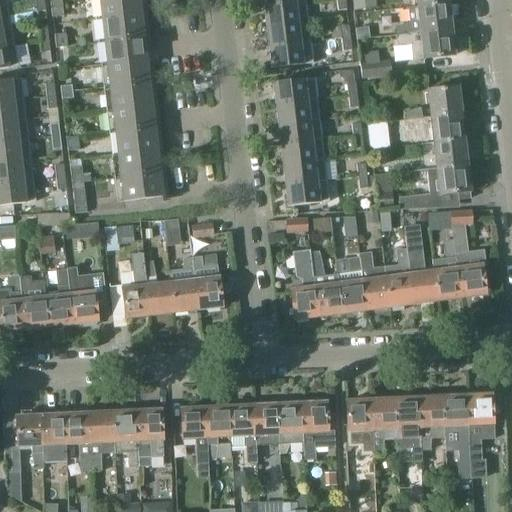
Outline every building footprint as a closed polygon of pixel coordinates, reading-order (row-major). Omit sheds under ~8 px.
[(45,11),(43,0),(34,0),(36,12),(45,11)] [(58,0),(50,1),(52,18),(63,16),(61,0),(58,0)] [(98,0),(100,16),(140,12),(138,0),(98,0)] [(336,0),(337,11),(346,10),(344,0),(336,0)] [(350,0),(352,10),(375,7),(374,0),(350,0)] [(265,28),(307,23),(304,2),(263,7),(265,28)] [(395,36),(452,30),(448,3),(418,6),(407,8),(409,23),(394,27),(395,36)] [(6,4),(0,5),(0,26),(10,25),(6,4)] [(103,38),(143,34),(140,12),(100,16),(103,38)] [(268,48),(309,43),(307,23),(265,28),(268,48)] [(0,26),(0,47),(14,45),(10,25),(0,26)] [(341,39),(350,38),(348,25),(340,26),(341,39)] [(37,28),(39,41),(48,40),(46,27),(37,28)] [(368,27),(355,28),(357,39),(369,37),(368,27)] [(412,61),(424,59),(454,56),(452,30),(395,36),(396,45),(411,45),(412,61)] [(63,34),(54,35),(56,48),(63,47),(67,47),(65,34),(63,34)] [(106,62),(145,58),(143,34),(103,38),(106,62)] [(342,52),(351,51),(350,38),(341,39),(342,52)] [(41,53),(49,52),(48,40),(39,41),(41,53)] [(271,69),(302,65),(312,64),(309,43),(268,48),(271,69)] [(0,69),(18,66),(14,45),(0,47),(0,69)] [(148,80),(148,79),(145,58),(106,62),(109,85),(148,80)] [(365,78),(390,75),(388,61),(363,64),(365,78)] [(0,81),(0,103),(23,101),(20,79),(0,81)] [(111,108),(151,104),(149,85),(154,84),(153,79),(148,79),(148,80),(109,85),(111,108)] [(315,99),(313,79),(303,80),(272,84),(275,104),(315,99)] [(347,96),(356,95),(355,83),(346,84),(347,96)] [(45,85),(46,97),(55,96),(53,84),(45,85)] [(63,86),(60,87),(62,100),(63,100),(73,99),(72,85),(63,86)] [(458,88),(428,91),(431,118),(461,115),(458,88)] [(349,109),(357,108),(356,95),(347,96),(349,109)] [(48,110),(56,109),(55,96),(46,97),(48,110)] [(277,125),(318,120),(315,99),(275,104),(277,125)] [(0,103),(0,123),(25,121),(23,101),(0,103)] [(114,130),(154,126),(151,104),(111,108),(114,130)] [(405,120),(422,119),(420,109),(404,112),(405,120)] [(461,115),(431,118),(434,143),(464,140),(461,115)] [(422,129),(422,119),(405,120),(405,128),(422,129)] [(280,146),(321,140),(318,120),(277,125),(280,146)] [(0,123),(0,144),(28,141),(25,121),(0,123)] [(58,124),(49,125),(51,138),(60,137),(58,124)] [(352,137),(361,136),(360,124),(351,125),(352,137)] [(117,153),(156,149),(154,126),(114,130),(117,153)] [(353,150),(362,149),(361,136),(352,137),(353,150)] [(60,137),(51,138),(52,150),(61,149),(60,137)] [(78,137),(66,138),(68,152),(79,150),(78,137)] [(283,166),(323,162),(321,140),(280,146),(283,166)] [(464,140),(434,143),(436,159),(438,171),(467,167),(464,140)] [(28,141),(0,144),(0,164),(30,161),(28,141)] [(119,176),(159,172),(156,149),(117,153),(119,176)] [(0,164),(0,185),(33,181),(30,161),(0,164)] [(285,186),(326,180),(323,162),(283,166),(285,186)] [(357,178),(366,177),(364,164),(356,165),(357,178)] [(63,165),(55,166),(56,178),(63,177),(65,177),(63,165)] [(81,167),(70,168),(72,185),(83,183),(81,167)] [(415,196),(399,198),(401,210),(439,209),(437,197),(470,194),(467,167),(438,171),(427,172),(430,195),(415,196)] [(122,202),(162,197),(159,172),(119,176),(122,202)] [(63,177),(56,178),(58,191),(63,190),(66,190),(65,177),(63,177)] [(358,191),(367,190),(366,177),(357,178),(358,191)] [(288,208),(319,204),(319,203),(329,202),(326,180),(285,186),(288,208)] [(0,206),(36,202),(33,181),(0,185),(0,206)] [(83,183),(72,185),(75,214),(87,213),(83,183)] [(378,209),(393,207),(391,194),(377,195),(378,209)] [(365,226),(377,225),(376,212),(364,213),(365,226)] [(384,213),(379,214),(380,224),(380,232),(391,232),(390,213),(384,213)] [(428,231),(440,230),(438,213),(427,214),(428,231)] [(472,214),(452,214),(452,220),(452,225),(454,241),(461,299),(486,296),(482,267),(485,267),(483,252),(468,254),(464,226),(472,226),(472,214)] [(314,234),(332,232),(330,218),(312,220),(314,234)] [(163,236),(177,235),(176,219),(161,220),(163,236)] [(287,234),(306,233),(306,221),(286,222),(287,234)] [(95,225),(86,226),(88,239),(97,238),(98,238),(96,225),(95,225)] [(104,252),(116,250),(113,225),(101,226),(104,252)] [(192,240),(212,238),(211,225),(191,227),(192,240)] [(0,240),(15,239),(14,227),(0,228),(0,240)] [(413,227),(402,228),(405,251),(405,254),(412,306),(436,302),(431,263),(424,264),(420,238),(414,239),(413,227)] [(42,256),(56,254),(54,236),(40,237),(42,256)] [(446,262),(431,263),(436,302),(461,299),(454,241),(443,242),(446,262)] [(398,268),(384,270),(389,309),(412,306),(405,254),(405,251),(396,253),(398,268)] [(303,290),(289,292),(293,322),(317,319),(309,254),(309,253),(293,255),(295,278),(299,281),(301,281),(303,290)] [(317,253),(309,254),(317,319),(342,315),(337,278),(324,280),(317,253)] [(370,254),(357,256),(357,259),(364,312),(389,309),(384,270),(372,271),(370,254)] [(214,256),(190,259),(195,311),(220,308),(215,266),(214,256)] [(168,272),(167,272),(169,284),(172,314),(195,311),(190,259),(183,259),(183,270),(180,270),(168,272)] [(349,275),(337,276),(337,278),(342,315),(364,312),(357,259),(347,261),(349,275)] [(152,262),(141,263),(148,317),(172,314),(169,284),(157,286),(156,277),(152,262)] [(133,288),(121,290),(124,320),(148,317),(141,263),(135,264),(135,280),(136,288),(133,288)] [(76,269),(67,270),(67,272),(73,325),(83,324),(85,327),(93,327),(95,323),(96,323),(95,314),(107,313),(103,274),(78,278),(76,269)] [(60,296),(46,298),(50,328),(63,327),(73,325),(67,272),(63,272),(58,273),(59,287),(60,296)] [(32,275),(19,277),(25,330),(36,329),(36,332),(49,331),(48,328),(50,328),(46,298),(34,299),(33,291),(32,275)] [(11,289),(0,289),(0,319),(2,332),(25,330),(19,277),(10,278),(11,289)] [(443,398),(441,398),(442,440),(455,440),(456,464),(456,477),(468,476),(465,397),(455,397),(453,394),(445,395),(443,398)] [(396,400),(392,400),(394,441),(396,441),(397,450),(397,451),(410,450),(410,463),(421,462),(420,452),(420,449),(418,399),(407,400),(405,396),(398,397),(397,397),(396,400)] [(489,396),(465,397),(468,476),(468,480),(483,479),(482,462),(478,462),(478,451),(478,440),(491,440),(489,396)] [(380,401),(368,402),(371,457),(380,456),(382,441),(394,441),(392,400),(391,401),(389,397),(381,397),(380,401)] [(441,398),(418,399),(420,449),(420,452),(428,451),(429,441),(442,440),(441,398)] [(289,406),(288,402),(278,403),(277,406),(275,406),(277,446),(278,456),(284,456),(288,445),(301,444),(300,405),(289,406)] [(368,402),(345,403),(346,432),(359,432),(360,457),(371,457),(368,402)] [(273,407),(272,403),(262,404),(262,407),(252,408),(254,447),(277,446),(275,406),(273,407)] [(324,416),(324,404),(300,405),(301,444),(302,462),(312,461),(312,450),(332,449),(332,434),(331,416),(324,416)] [(255,464),(254,447),(252,408),(228,409),(229,438),(230,448),(244,447),(245,465),(255,464)] [(206,466),(213,465),(215,447),(214,439),(229,438),(228,409),(203,410),(206,466)] [(206,466),(203,410),(179,411),(180,440),(193,440),(194,466),(206,466)] [(138,469),(149,469),(148,458),(161,458),(160,442),(159,412),(135,413),(138,469)] [(138,469),(135,413),(111,414),(114,455),(114,456),(128,456),(128,469),(138,469)] [(90,473),(101,473),(99,456),(114,455),(111,414),(87,415),(90,473)] [(90,473),(87,415),(62,416),(63,445),(78,445),(79,474),(90,473)] [(42,473),(50,472),(53,455),(52,446),(63,445),(62,416),(39,417),(42,473)] [(42,473),(39,417),(16,418),(17,447),(31,447),(32,457),(34,473),(42,473)] [(22,502),(21,472),(8,473),(8,495),(22,502)] [(77,511),(89,511),(89,500),(77,500),(77,511)] [(129,511),(129,502),(118,503),(118,511),(129,511)]
